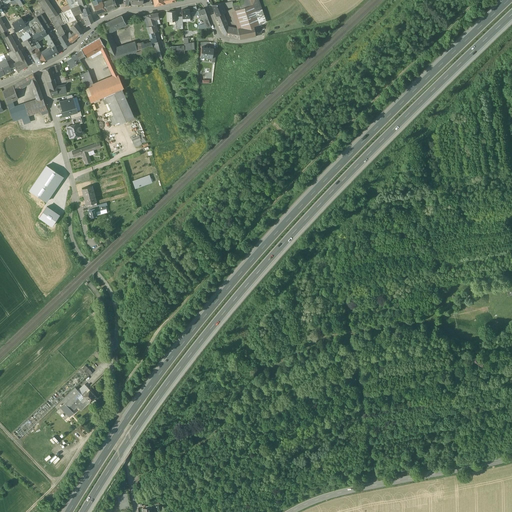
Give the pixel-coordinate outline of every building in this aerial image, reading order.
[(58,15),(47,0),(41,0),(39,2),(47,15),(50,19),(54,16),(55,16),(58,15)] [(85,5),(83,6),(81,0),(76,0),(77,1),(79,6),(81,13),(81,12),(83,17),(90,14),(87,7),(86,8),(85,5)] [(107,0),(102,2),(106,10),(117,6),(114,0),(107,0)] [(258,0),(243,0),(239,2),(241,8),(252,4),(259,24),(266,22),(258,0)] [(98,4),(94,5),(97,14),(106,10),(102,2),(98,4)] [(239,2),(233,4),(234,6),(235,10),(241,8),(239,2)] [(222,6),(221,3),(212,5),(216,16),(222,13),(224,12),(222,6)] [(232,30),(232,29),(231,28),(227,28),(227,27),(226,25),(226,24),(222,13),(216,16),(220,26),(221,27),(225,35),(225,36),(228,37),(239,39),(261,34),(259,24),(252,4),(241,8),(235,10),(241,28),(232,30)] [(79,6),(73,8),(70,9),(74,16),(81,13),(79,6)] [(58,15),(55,16),(60,26),(70,20),(69,18),(74,16),(70,9),(58,15)] [(189,9),(182,10),(182,18),(190,18),(189,9)] [(204,9),(198,11),(200,19),(202,18),(207,17),(204,9)] [(176,11),(167,12),(168,21),(176,21),(176,17),(176,11)] [(195,12),(191,13),(193,21),(196,20),(200,19),(197,11),(195,12)] [(152,14),(143,17),(148,31),(154,32),(156,31),(157,30),(154,19),(159,18),(157,13),(152,14)] [(41,14),(37,17),(39,20),(41,25),(44,29),(45,31),(46,33),(50,31),(41,14)] [(90,14),(83,17),(87,26),(93,22),(90,14)] [(60,26),(55,16),(54,16),(50,19),(53,23),(54,25),(58,34),(60,36),(64,34),(60,26)] [(122,16),(103,25),(107,32),(107,33),(108,32),(126,24),(122,16)] [(39,20),(37,17),(26,23),(27,25),(28,24),(29,27),(33,25),(37,32),(39,31),(41,34),(45,31),(44,29),(41,25),(39,20)] [(18,50),(11,36),(7,38),(3,32),(7,30),(0,18),(0,32),(10,52),(8,53),(11,59),(15,67),(18,71),(28,65),(21,52),(20,53),(18,50)] [(21,18),(12,23),(17,31),(26,25),(21,18)] [(73,25),(71,27),(73,30),(75,33),(78,37),(83,31),(77,23),(77,22),(73,25)] [(26,25),(17,31),(19,34),(29,27),(28,24),(27,25),(26,25)] [(29,27),(19,34),(23,41),(31,36),(37,32),(33,25),(29,27)] [(37,32),(31,36),(34,43),(37,41),(43,38),(41,34),(39,31),(37,32)] [(50,47),(44,50),(44,51),(49,59),(52,57),(58,53),(55,46),(48,34),(47,35),(46,33),(45,31),(41,34),(43,38),(44,37),(50,47)] [(154,32),(148,31),(149,33),(150,38),(151,42),(154,49),(158,61),(161,60),(158,50),(158,49),(156,41),(156,39),(155,38),(153,33),(154,32)] [(116,50),(108,32),(107,33),(107,32),(101,35),(109,52),(113,62),(154,49),(151,42),(136,46),(136,45),(131,45),(116,50)] [(70,44),(64,34),(60,36),(58,37),(62,44),(65,48),(70,44)] [(68,35),(66,36),(71,44),(75,40),(72,35),(71,34),(68,35)] [(34,43),(31,36),(23,41),(28,48),(31,46),(35,44),(35,43),(34,43)] [(100,38),(81,49),(81,50),(85,55),(86,58),(100,49),(105,47),(100,38)] [(187,38),(183,38),(184,46),(184,51),(194,50),(193,43),(188,43),(187,38)] [(62,44),(59,46),(56,48),(59,53),(65,48),(62,44)] [(114,67),(105,47),(100,49),(113,77),(94,85),(86,89),(91,102),(101,98),(104,104),(108,102),(118,125),(134,117),(122,89),(123,88),(118,75),(120,74),(116,66),(114,67)] [(213,49),(201,47),(200,57),(212,59),(213,55),(213,49)] [(34,53),(32,54),(37,64),(45,60),(41,52),(39,50),(34,53)] [(44,50),(41,52),(45,60),(49,59),(44,51),(44,50)] [(79,52),(76,53),(79,59),(82,57),(85,55),(81,50),(79,52)] [(76,53),(72,56),(73,58),(72,59),(71,58),(66,61),(71,68),(81,62),(79,59),(76,53)] [(2,59),(2,61),(0,61),(0,64),(4,73),(6,72),(5,72),(10,69),(7,61),(5,57),(2,59)] [(15,67),(11,59),(7,61),(10,69),(15,67)] [(55,65),(49,68),(52,74),(58,72),(55,65)] [(49,68),(42,71),(46,82),(53,80),(54,79),(52,74),(49,68)] [(88,71),(80,74),(83,81),(91,78),(88,71)] [(37,101),(25,105),(28,116),(41,112),(47,109),(39,86),(33,74),(28,77),(31,82),(34,88),(33,88),(37,101)] [(91,78),(83,81),(86,89),(94,85),(91,78)] [(24,79),(13,85),(15,90),(27,84),(24,79)] [(53,80),(46,82),(51,96),(66,93),(65,86),(56,88),(53,80)] [(13,85),(3,91),(7,103),(11,101),(18,98),(15,90),(13,85)] [(77,111),(73,98),(67,100),(60,102),(62,109),(61,110),(63,116),(70,114),(77,112),(77,111)] [(25,105),(14,108),(11,101),(7,103),(13,121),(22,118),(28,116),(25,105)] [(70,114),(72,119),(82,116),(80,110),(77,111),(77,112),(70,114)] [(28,116),(22,118),(24,125),(31,122),(28,116)] [(82,116),(72,119),(73,125),(79,123),(79,124),(84,122),(82,116)] [(73,125),(67,127),(68,131),(67,132),(67,133),(69,134),(70,138),(82,134),(79,124),(79,123),(73,125)] [(137,136),(131,138),(135,146),(141,144),(139,139),(140,139),(139,135),(137,136)] [(99,142),(78,149),(80,154),(82,154),(86,164),(91,162),(87,152),(101,147),(99,142)] [(47,166),(30,191),(46,202),(63,177),(47,166)] [(152,182),(149,175),(132,181),(135,188),(152,182)] [(92,186),(82,188),(86,205),(87,205),(96,202),(92,186)] [(96,202),(87,205),(89,210),(95,209),(98,208),(96,202)] [(40,218),(52,225),(59,215),(47,207),(40,218)] [(89,210),(88,211),(89,217),(96,215),(96,212),(95,209),(89,210)] [(92,372),(85,365),(82,368),(88,375),(89,375),(92,372)] [(82,368),(13,433),(20,439),(88,375),(82,368)] [(84,386),(79,391),(82,394),(85,391),(86,393),(89,390),(90,390),(91,389),(89,387),(84,386)] [(75,387),(62,400),(64,403),(74,394),(78,390),(75,387)] [(79,391),(78,390),(74,394),(78,398),(82,394),(81,394),(82,394),(79,391)] [(86,393),(83,396),(86,399),(89,403),(96,396),(90,390),(89,390),(86,393)] [(64,403),(65,404),(68,407),(76,400),(78,398),(74,394),(64,403)] [(82,394),(78,398),(83,403),(86,399),(83,396),(82,394)] [(86,399),(83,403),(80,405),(77,406),(81,410),(89,403),(86,399)] [(76,400),(68,407),(72,411),(77,406),(80,405),(76,400)] [(68,407),(65,404),(61,407),(69,416),(73,413),(68,407)] [(29,446),(32,448),(37,437),(35,435),(29,446)] [(49,471),(57,475),(63,462),(54,458),(49,471)] [(127,493),(119,495),(120,498),(118,498),(120,509),(129,508),(127,493)]
